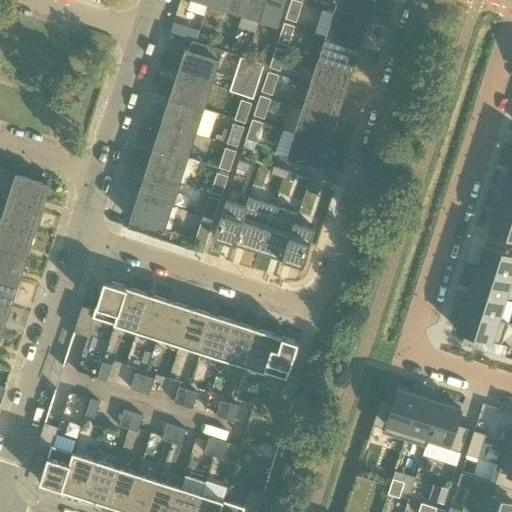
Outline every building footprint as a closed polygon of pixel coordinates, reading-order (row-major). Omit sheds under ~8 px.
[(243,12),(247,0),(228,0),(226,7),(243,12)] [(260,18),(265,0),(247,0),(243,12),(239,26),(256,32),(260,18)] [(278,24),(285,0),(265,0),(260,18),(277,23),(277,24),(278,24)] [(296,22),(303,2),(296,0),(291,0),(286,18),(296,22)] [(337,0),(334,12),(368,23),(375,0),(337,0)] [(360,47),(368,23),(334,12),(326,36),(360,47)] [(288,46),(295,26),(284,23),(278,42),(288,46)] [(352,72),(360,47),(326,36),(318,60),(352,72)] [(280,70),(287,51),(276,47),(270,67),(280,70)] [(177,74),(212,85),(220,60),(185,49),(177,74)] [(265,64),(246,58),(242,56),(237,71),(249,75),(243,95),(253,98),(265,64)] [(345,96),(352,72),(318,60),(310,84),(345,96)] [(272,94),(279,75),(268,71),(262,91),(272,94)] [(204,109),(212,85),(177,74),(170,98),(204,109)] [(337,120),(345,96),(310,84),(302,109),(337,120)] [(265,118),(271,99),(261,95),(254,115),(265,118)] [(204,109),(170,98),(162,122),(196,133),(204,109)] [(252,103),(242,99),(235,119),(245,122),(252,103)] [(329,144),(337,120),(302,109),(295,133),(329,144)] [(257,142),(263,122),(253,119),(246,139),(257,142)] [(188,157),(196,133),(162,122),(154,146),(188,157)] [(244,127),(234,123),(227,143),(238,146),(244,127)] [(321,169),(329,144),(295,133),(287,157),(321,169)] [(180,182),(188,157),(154,146),(146,171),(180,182)] [(236,151),(226,148),(219,167),(230,170),(236,151)] [(511,168),(508,167),(501,188),(511,191),(511,168)] [(173,206),(180,182),(146,171),(138,194),(173,206)] [(228,176),(218,172),(211,192),(222,195),(228,176)] [(8,199),(42,210),(50,185),(16,174),(8,199)] [(511,213),(511,191),(501,188),(494,208),(511,213)] [(165,230),(173,206),(138,194),(130,219),(165,230)] [(220,200),(210,196),(203,216),(214,219),(220,200)] [(35,234),(42,210),(8,199),(0,223),(35,234)] [(511,213),(494,208),(488,230),(511,237),(511,213)] [(241,222),(234,243),(259,251),(268,221),(244,214),(241,222)] [(221,215),(215,236),(234,243),(241,222),(221,215)] [(196,240),(206,244),(212,224),(202,221),(196,240)] [(268,221),(259,251),(284,259),(290,237),(293,229),(268,221)] [(0,223),(0,249),(27,258),(35,234),(0,223)] [(290,237),(284,259),(304,265),(310,244),(290,237)] [(476,266),(511,278),(511,274),(511,255),(482,246),(476,266)] [(0,275),(19,282),(27,258),(0,249),(0,275)] [(469,287),(504,299),(511,278),(476,266),(469,287)] [(0,302),(11,306),(19,282),(0,275),(0,302)] [(94,317),(115,324),(128,286),(112,281),(112,283),(105,280),(95,310),(83,306),(74,332),(88,336),(94,317)] [(128,287),(128,286),(115,324),(137,331),(149,293),(133,288),(133,290),(128,288),(128,287)] [(498,318),(504,299),(469,287),(463,307),(498,318)] [(149,293),(137,331),(158,338),(170,300),(155,295),(154,297),(149,295),(149,293)] [(171,300),(170,300),(158,338),(179,345),(192,307),(176,302),(175,303),(170,302),(171,300)] [(0,328),(4,330),(11,306),(0,302),(0,328)] [(192,307),(179,345),(201,352),(213,314),(197,309),(197,310),(192,309),(192,307)] [(491,341),(498,318),(463,307),(455,330),(491,341)] [(214,314),(213,314),(201,352),(222,359),(234,321),(219,316),(218,317),(213,316),(214,314)] [(234,321),(222,359),(243,365),(256,328),(240,323),(239,324),(234,322),(235,321),(234,321)] [(256,328),(243,365),(265,372),(276,336),(277,336),(277,335),(261,329),(261,331),(256,329),(256,328)] [(276,336),(265,372),(285,379),(279,397),(293,402),(302,376),(289,372),(299,342),(283,336),(282,338),(277,336),(276,336)] [(103,362),(98,378),(107,381),(112,365),(103,362)] [(136,372),(131,389),(140,392),(146,375),(136,372)] [(146,375),(140,392),(150,395),(155,379),(146,375)] [(179,386),(174,402),(184,406),(189,389),(179,386)] [(404,439),(418,395),(398,388),(393,404),(381,400),(373,424),(385,428),(384,432),(404,439)] [(184,406),(193,409),(198,392),(189,389),(184,406)] [(442,402),(418,395),(404,439),(427,446),(428,442),(429,442),(442,402)] [(95,418),(101,402),(91,399),(86,415),(95,418)] [(221,400),(216,416),(226,419),(231,403),(221,400)] [(442,402),(429,442),(461,452),(469,428),(457,424),(462,409),(442,402)] [(226,419),(235,422),(241,406),(231,403),(226,419)] [(129,429),(134,412),(124,409),(119,425),(129,429)] [(138,432),(144,415),(134,412),(129,429),(138,432)] [(37,448),(38,448),(49,452),(40,481),(47,484),(46,485),(61,490),(74,452),(53,445),(59,427),(45,422),(37,448)] [(162,439),(172,442),(177,426),(167,423),(162,439)] [(177,426),(172,442),(181,445),(187,429),(177,426)] [(475,430),(467,454),(479,458),(487,434),(475,430)] [(205,453),(214,456),(219,440),(210,437),(205,453)] [(219,440),(214,456),(224,459),(229,443),(219,440)] [(511,450),(506,448),(495,483),(511,488),(511,450)] [(83,497),(95,459),(74,452),(61,490),(63,490),(63,489),(68,490),(68,492),(83,497)] [(83,497),(84,497),(84,495),(90,497),(89,499),(104,504),(116,466),(95,459),(83,497)] [(125,510),(138,473),(116,466),(104,504),(105,504),(106,502),(111,504),(110,506),(125,510)] [(138,473),(125,510),(127,511),(127,509),(132,511),(131,511),(148,511),(159,480),(138,473)] [(391,486),(402,490),(405,482),(393,478),(391,486)] [(172,511),(181,487),(159,480),(148,511),(172,511)] [(511,511),(511,488),(495,483),(491,495),(484,493),(477,511),(511,511)] [(400,497),(402,490),(391,486),(388,494),(400,497)] [(195,511),(202,493),(181,487),(172,511),(195,511)] [(257,511),(264,493),(250,488),(244,507),(223,500),(219,511),(257,511)] [(219,511),(223,500),(202,493),(195,511),(219,511)] [(418,511),(427,511),(430,505),(422,503),(418,511)]
